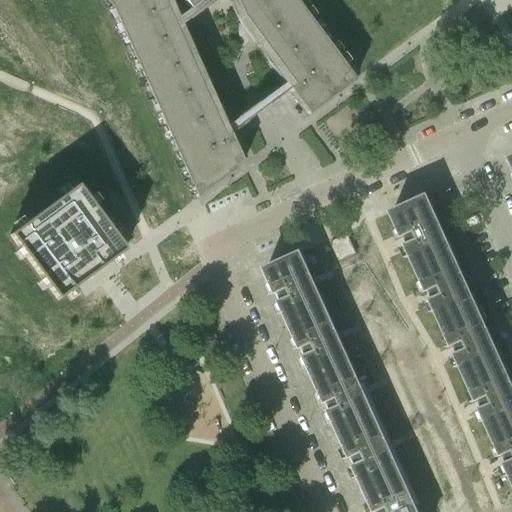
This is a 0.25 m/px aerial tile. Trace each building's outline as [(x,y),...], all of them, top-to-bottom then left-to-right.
[(104,0),(109,7),(110,8),(111,10),(115,19),(117,24),(123,37),(127,46),(129,51),(133,60),(135,64),(139,73),(141,78),(145,87),(147,91),(151,100),(153,105),(157,114),(159,118),(163,127),(165,132),(169,141),(171,144),(171,145),(175,153),(177,159),(181,168),(183,172),(187,180),(190,186),(193,195),(195,198),(242,164),(235,147),(229,134),(223,138),(217,123),(176,32),(219,0),(234,0),(243,18),(279,66),(293,86),(288,90),(307,115),(354,81),(353,80),(352,78),(346,70),(343,66),(337,58),(335,55),(329,47),(326,43),(320,35),(318,32),(312,24),(309,20),(303,11),(301,9),(294,1),(294,0),(104,0)] [(76,185),(8,236),(56,301),(63,296),(72,289),(76,286),(104,265),(111,260),(115,257),(121,253),(124,250),(122,247),(117,240),(114,237),(101,219),(76,185)] [(392,212),(417,267),(452,251),(427,196),(392,212)] [(333,241),(330,242),(338,260),(355,253),(347,235),(340,238),(333,241)] [(477,306),(452,251),(417,267),(442,322),(477,306)] [(301,253),(266,268),(291,324),(326,308),(301,253)] [(502,361),(477,306),(442,322),(457,355),(458,357),(467,377),(502,361)] [(326,308),(291,324),(316,378),(351,363),(326,308)] [(511,421),(511,383),(502,361),(467,377),(491,431),(511,421)] [(351,363),(316,378),(341,433),(376,418),(351,363)] [(376,418),(341,433),(365,487),(400,472),(376,418)] [(511,421),(491,431),(511,476),(511,421)] [(400,472),(365,487),(376,511),(418,511),(416,507),(400,472)]
